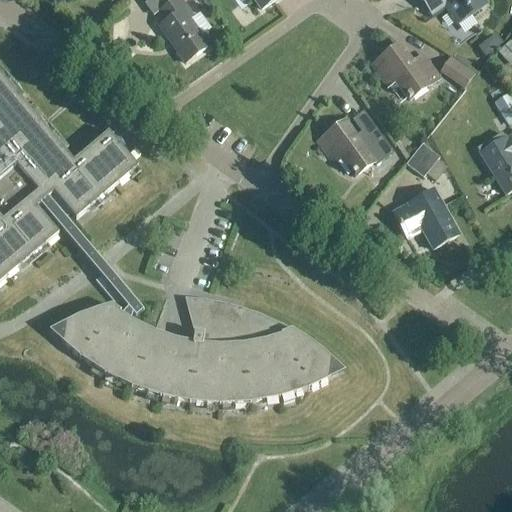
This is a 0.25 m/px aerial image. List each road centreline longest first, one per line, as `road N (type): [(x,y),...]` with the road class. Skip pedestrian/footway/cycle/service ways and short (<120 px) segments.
road 1 (residential): [(505,358),(257,189)]
road 2 (residential): [(257,189),(366,27),(329,0)]
road 3 (residential): [(505,358),(321,511)]
road 4 (residential): [(322,0),(157,117)]
road 5 (residential): [(157,117),(0,6)]
road 6 (residential): [(163,331),(223,164)]
